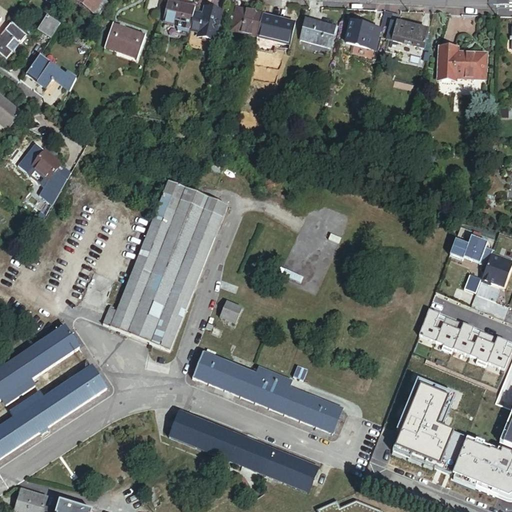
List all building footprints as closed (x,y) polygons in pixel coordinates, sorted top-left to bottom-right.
[(103,0),(75,0),(94,13),(103,0)] [(150,0),(147,14),(158,17),(162,0),(150,0)] [(195,8),(170,1),(169,5),(194,12),(194,11),(195,8)] [(189,32),(194,12),(169,5),(163,25),(174,28),(174,32),(179,32),(187,35),(188,31),(189,32)] [(214,41),(221,14),(204,9),(203,13),(194,11),(194,12),(189,32),(198,34),(197,37),(214,41)] [(35,25),(38,21),(27,11),(20,18),(26,23),(29,20),(35,25)] [(232,30),(257,36),(262,17),(236,11),(232,30)] [(379,28),(387,31),(391,14),(384,12),(379,28)] [(421,50),(426,33),(395,24),(397,16),(391,14),(387,31),(393,32),(390,42),(421,50)] [(257,37),(289,44),(294,25),(262,17),(257,36),(257,37)] [(60,29),(49,21),(40,34),(51,41),(60,29)] [(299,41),(329,48),(333,28),(304,21),(299,41)] [(343,43),(372,50),(377,32),(348,24),(343,43)] [(0,54),(8,62),(27,40),(13,27),(0,41),(0,54)] [(384,40),(390,42),(393,32),(387,31),(384,40)] [(105,63),(136,71),(142,47),(111,39),(105,63)] [(452,76),(481,78),(482,53),(453,51),(454,46),(437,46),(436,79),(452,80),(452,76)] [(47,89),(52,80),(58,69),(41,56),(28,75),(47,89)] [(66,75),(58,69),(52,80),(57,79),(71,89),(76,79),(68,72),(66,75)] [(22,118),(0,99),(0,128),(8,135),(22,118)] [(510,119),(511,110),(502,110),(502,119),(510,119)] [(29,177),(45,189),(58,173),(42,160),(29,177)] [(203,182),(217,187),(224,168),(210,162),(206,172),(203,182)] [(203,182),(206,172),(192,167),(188,177),(203,182)] [(293,179),(278,173),(272,188),(287,194),(293,179)] [(169,353),(203,268),(227,207),(169,184),(119,310),(112,307),(104,327),(169,353)] [(45,189),(37,204),(50,211),(59,197),(45,189)] [(488,246),(472,239),(471,242),(488,248),(488,246)] [(487,250),(488,248),(471,242),(469,247),(456,242),(450,257),(464,262),(464,260),(465,258),(481,264),(480,266),(488,269),(493,256),(494,253),(487,250)] [(505,279),(507,276),(509,277),(511,269),(511,267),(502,264),(504,260),(493,256),(488,269),(482,283),(491,287),(492,284),(503,289),(507,279),(505,279)] [(482,283),(483,282),(471,278),(466,291),(478,296),(482,283)] [(220,318),(235,325),(242,309),(227,302),(220,318)] [(0,372),(0,404),(4,402),(8,408),(37,389),(33,383),(80,350),(71,337),(74,336),(71,332),(69,333),(65,328),(7,368),(5,365),(0,368),(0,371),(1,372),(0,372)] [(343,410),(289,389),(292,381),(260,369),(257,376),(215,359),(207,356),(204,355),(194,379),(333,435),(343,410)] [(0,468),(2,467),(0,464),(0,462),(43,434),(45,436),(50,433),(48,430),(107,390),(92,368),(44,400),(40,394),(11,414),(15,420),(0,430),(0,468)] [(308,372),(297,368),(293,378),(304,382),(308,372)] [(440,459),(448,455),(473,394),(423,374),(404,422),(419,428),(411,447),(440,459)] [(469,470),(504,484),(511,464),(511,406),(498,401),(469,470)] [(309,494),(319,469),(180,414),(170,438),(258,473),(309,494)] [(49,511),(50,510),(45,508),(47,500),(22,492),(15,511),(49,511)]
